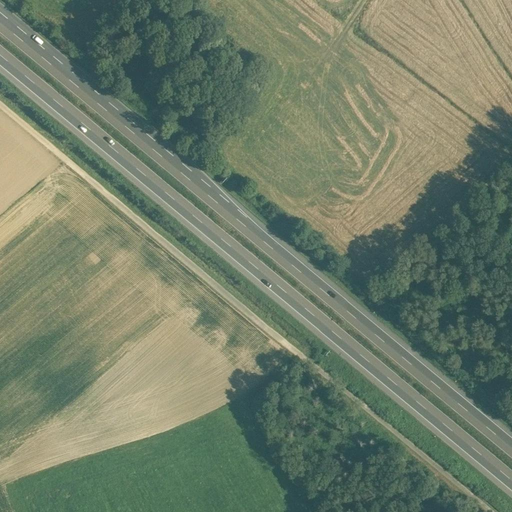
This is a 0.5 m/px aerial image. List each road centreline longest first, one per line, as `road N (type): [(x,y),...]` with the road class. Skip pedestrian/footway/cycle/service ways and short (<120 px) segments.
road 1 (motorway): [(511,445),(0,20)]
road 2 (motorway): [(0,51),(511,475)]
road 3 (track): [(495,511),(0,99)]
